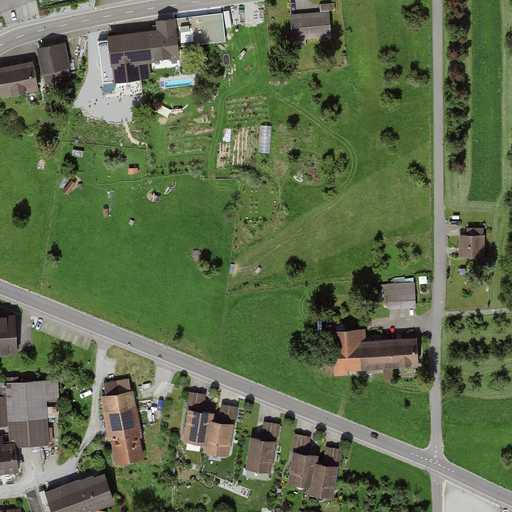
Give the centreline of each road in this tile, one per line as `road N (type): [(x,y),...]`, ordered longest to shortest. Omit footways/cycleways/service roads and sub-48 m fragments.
road 1 (unclassified): [(0,286),(434,460)]
road 2 (residential): [(437,0),(434,460)]
road 3 (tertiary): [(203,0),(54,27),(0,46)]
